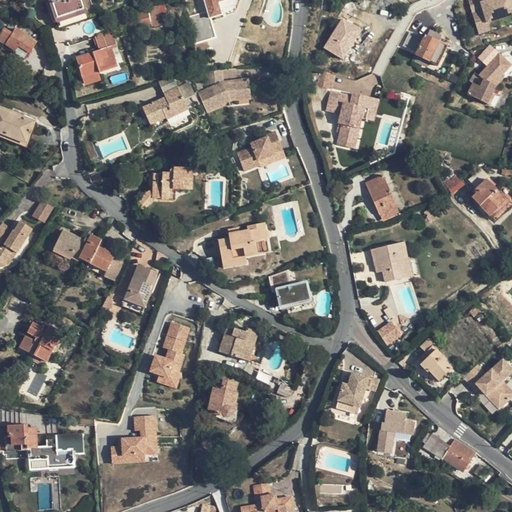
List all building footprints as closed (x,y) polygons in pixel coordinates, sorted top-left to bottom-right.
[(80,0),(50,0),(60,26),(86,18),(80,0)] [(219,3),(228,0),(205,0),(208,12),(187,18),(195,43),(207,39),(215,37),(209,18),(222,15),(221,10),(219,3)] [(235,5),(233,0),(228,0),(219,3),(221,10),(235,5)] [(467,0),(469,5),(480,1),(483,10),(472,13),(478,33),(489,30),(487,22),(511,14),(511,3),(511,0),(467,0)] [(22,24),(28,16),(11,3),(4,12),(22,24)] [(164,4),(159,5),(163,24),(168,23),(164,4)] [(163,24),(159,5),(148,8),(148,10),(137,12),(140,24),(151,22),(152,26),(163,24)] [(323,48),(345,60),(362,28),(340,17),(323,48)] [(36,41),(16,29),(12,34),(4,29),(0,35),(0,40),(15,50),(14,53),(24,59),(36,41)] [(422,38),(409,31),(403,45),(416,52),(415,53),(437,64),(446,46),(438,42),(438,41),(424,34),(422,38)] [(118,49),(116,42),(114,36),(98,40),(101,53),(113,50),(118,49)] [(210,47),(207,39),(195,43),(193,44),(196,51),(210,47)] [(77,59),(82,78),(98,74),(117,70),(113,50),(101,53),(77,59)] [(473,83),(468,94),(487,104),(492,93),(496,85),(503,78),(501,76),(511,65),(499,54),(479,76),(481,78),(484,80),(480,87),(478,86),(473,83)] [(223,82),(222,69),(207,71),(208,88),(223,82)] [(100,82),(98,74),(82,78),(83,86),(100,82)] [(174,78),(159,82),(165,94),(179,88),(174,78)] [(199,92),(206,110),(222,103),(228,100),(250,97),(249,80),(233,81),(233,84),(228,84),(228,81),(223,82),(208,88),(199,92)] [(183,98),(195,93),(190,83),(179,88),(183,98)] [(179,88),(165,94),(166,98),(144,108),(151,123),(165,117),(166,119),(188,108),(183,98),(179,88)] [(351,97),(352,93),(330,88),(329,91),(344,95),(351,97)] [(336,142),(353,146),(363,104),(368,106),(371,95),(352,90),(352,93),(351,97),(344,95),(340,111),(338,121),(341,122),(336,142)] [(325,107),(340,111),(344,95),(329,91),(325,107)] [(223,106),(222,103),(206,110),(207,113),(223,106)] [(33,121),(0,107),(0,132),(24,143),(33,121)] [(253,144),(237,150),(244,167),(259,162),(257,157),(273,151),(282,148),(275,129),(266,133),(267,135),(259,138),(251,141),(253,144)] [(430,158),(439,155),(438,150),(426,147),(430,158)] [(276,158),(285,155),(282,148),(273,151),(276,158)] [(144,178),(150,190),(154,189),(153,199),(174,200),(174,188),(193,188),(194,165),(181,164),(181,168),(175,168),(172,169),(169,172),(163,173),(161,174),(153,174),(144,178)] [(111,173),(108,167),(90,174),(93,180),(111,173)] [(481,169),(469,180),(476,188),(474,190),(476,193),(472,197),(489,215),(505,201),(496,190),(496,189),(488,179),(490,177),(481,169)] [(453,173),(443,180),(452,191),(464,183),(453,173)] [(366,183),(380,215),(397,207),(383,175),(366,183)] [(153,199),(154,189),(150,190),(146,192),(137,204),(145,210),(153,199)] [(42,201),(34,215),(44,221),(52,207),(42,201)] [(436,206),(431,208),(437,217),(441,215),(436,206)] [(400,214),(397,207),(380,215),(383,221),(400,214)] [(437,217),(431,208),(425,211),(428,217),(430,221),(437,217)] [(2,221),(0,223),(0,236),(8,226),(2,221)] [(13,230),(12,229),(0,245),(0,266),(3,266),(4,266),(4,258),(10,249),(14,253),(31,229),(19,221),(13,230)] [(249,230),(240,232),(228,234),(229,239),(218,241),(221,256),(232,254),(233,259),(245,256),(270,251),(265,223),(248,227),(249,230)] [(0,245),(12,229),(8,226),(0,236),(0,245)] [(87,243),(76,237),(74,240),(70,238),(71,235),(62,230),(49,254),(68,263),(71,257),(79,260),(79,257),(90,262),(97,247),(101,240),(91,235),(87,243)] [(410,276),(406,257),(403,242),(375,249),(390,281),(410,276)] [(114,256),(97,247),(90,262),(107,271),(114,256)] [(6,266),(14,253),(10,249),(4,258),(4,266),(6,266)] [(373,249),(376,266),(382,265),(383,270),(386,282),(390,281),(375,249),(373,249)] [(247,264),(245,256),(233,259),(232,254),(221,256),(224,269),(247,264)] [(125,261),(114,256),(107,271),(104,277),(114,282),(125,261)] [(411,256),(406,257),(410,276),(415,275),(411,256)] [(107,271),(90,262),(87,268),(104,277),(107,271)] [(157,273),(139,265),(128,290),(124,299),(145,308),(152,292),(149,291),(151,285),(152,285),(157,273)] [(306,283),(278,290),(282,306),(310,300),(306,283)] [(19,301),(13,298),(7,308),(13,311),(19,301)] [(145,308),(124,299),(122,305),(142,314),(145,308)] [(28,301),(25,308),(33,312),(36,306),(28,301)] [(475,301),(472,303),(479,312),(483,310),(475,301)] [(62,320),(71,325),(73,326),(76,321),(74,320),(65,316),(62,320)] [(150,371),(158,374),(167,376),(164,383),(175,387),(180,372),(178,371),(183,354),(180,353),(188,328),(171,322),(162,347),(168,349),(165,358),(155,355),(150,371)] [(39,343),(33,354),(34,355),(46,361),(62,333),(44,323),(42,327),(33,323),(28,332),(37,337),(35,341),(39,343)] [(391,325),(382,333),(391,343),(399,335),(391,325)] [(249,361),(259,332),(247,327),(245,332),(227,326),(219,351),(249,361)] [(20,346),(33,354),(39,343),(35,341),(25,336),(20,346)] [(429,356),(424,361),(420,364),(428,371),(429,370),(439,381),(452,369),(445,361),(446,360),(433,346),(435,344),(429,338),(419,347),(425,352),(429,356)] [(34,355),(33,357),(32,359),(44,366),(46,361),(34,355)] [(486,375),(477,365),(464,377),(473,387),(476,384),(483,392),(499,409),(510,399),(497,385),(502,381),(511,371),(511,369),(503,360),(486,375)] [(156,381),(164,383),(167,376),(158,374),(156,381)] [(352,374),(350,380),(348,387),(343,386),(336,410),(348,413),(351,405),(360,407),(365,389),(375,392),(380,381),(352,374)] [(237,383),(224,380),(221,389),(214,388),(208,408),(216,411),(215,414),(223,416),(223,415),(227,417),(231,416),(233,414),(238,393),(235,393),(237,383)] [(511,397),(511,392),(502,381),(497,385),(510,399),(511,397)] [(483,392),(476,384),(473,387),(480,395),(483,392)] [(20,402),(28,403),(29,396),(22,395),(20,402)] [(357,416),(360,407),(351,405),(348,413),(357,416)] [(381,452),(394,452),(395,435),(415,435),(415,423),(408,423),(408,420),(386,411),(386,423),(381,423),(381,452)] [(141,437),(121,437),(121,445),(118,445),(110,445),(110,461),(122,461),(122,454),(155,454),(156,416),(136,416),(136,430),(141,430),(141,437)] [(28,426),(9,427),(9,438),(12,438),(13,446),(28,446),(28,449),(37,449),(37,437),(37,429),(28,430),(28,426)] [(351,433),(336,429),(334,436),(349,441),(351,433)] [(476,453),(463,445),(455,440),(450,447),(428,433),(422,442),(425,444),(423,447),(464,472),(476,453)] [(53,436),(37,437),(37,449),(47,449),(47,443),(53,442),(53,437),(53,436)] [(47,449),(37,449),(38,461),(48,460),(48,470),(74,469),(73,457),(84,457),(84,437),(53,437),(53,442),(47,443),(47,449)] [(9,438),(6,438),(7,452),(29,451),(28,449),(28,446),(13,446),(12,438),(9,438)] [(203,463),(204,456),(195,454),(194,461),(203,463)] [(270,495),(268,485),(254,487),(257,506),(240,509),(240,511),(288,511),(293,511),(291,498),(277,500),(276,494),(270,495)]
